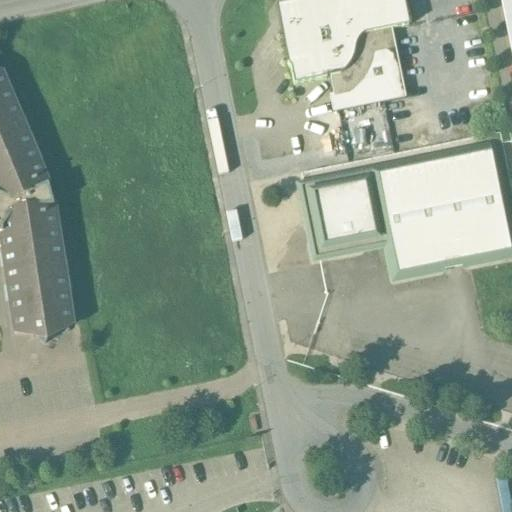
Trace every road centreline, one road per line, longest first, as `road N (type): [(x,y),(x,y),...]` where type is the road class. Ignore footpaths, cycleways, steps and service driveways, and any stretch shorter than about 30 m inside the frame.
road 1 (unclassified): [(196,0),(263,379)]
road 2 (unclassified): [(350,511),(361,482),(326,418),(297,394)]
road 3 (unclassified): [(263,379),(270,439),(302,511)]
